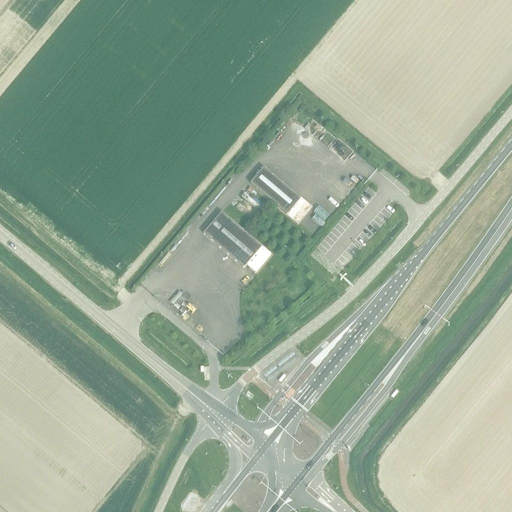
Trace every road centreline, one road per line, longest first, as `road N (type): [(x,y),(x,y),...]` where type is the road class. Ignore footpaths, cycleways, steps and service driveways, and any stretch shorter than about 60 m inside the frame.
road 1 (unclassified): [(213,413),(249,374),(361,286),(511,110)]
road 2 (primary): [(511,145),(268,442)]
road 3 (primary): [(298,481),(511,202)]
road 4 (tertiary): [(213,413),(0,234)]
